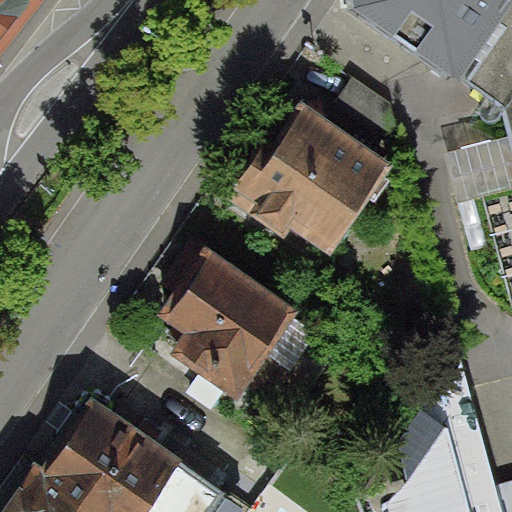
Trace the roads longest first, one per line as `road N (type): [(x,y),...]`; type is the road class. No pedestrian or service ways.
road 1 (residential): [(270,0),(0,384)]
road 2 (primary): [(0,160),(131,0)]
